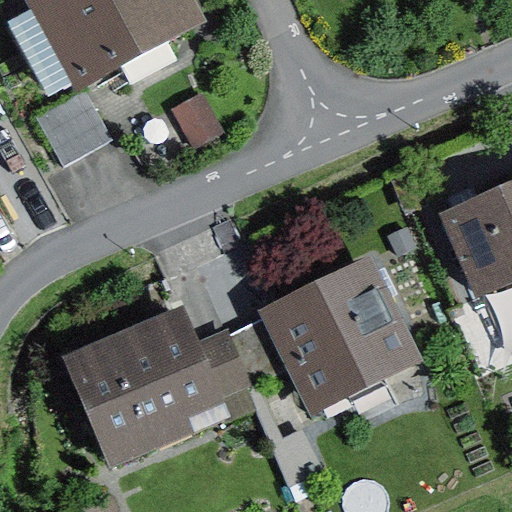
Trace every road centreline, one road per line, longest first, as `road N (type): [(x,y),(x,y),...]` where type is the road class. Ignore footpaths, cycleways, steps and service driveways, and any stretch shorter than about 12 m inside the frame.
road 1 (residential): [(332,137),(57,253),(0,309)]
road 2 (residential): [(511,61),(332,137)]
road 3 (residential): [(332,137),(268,0)]
